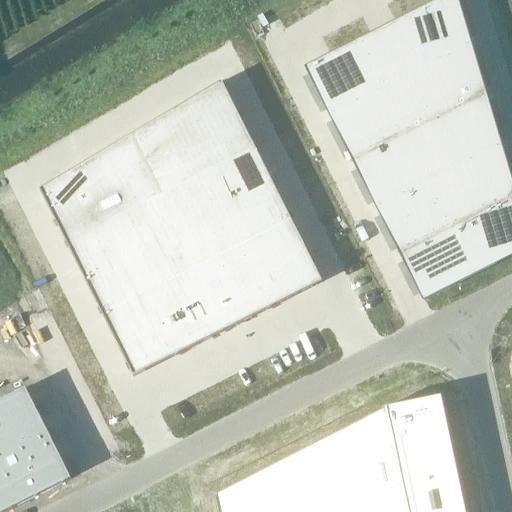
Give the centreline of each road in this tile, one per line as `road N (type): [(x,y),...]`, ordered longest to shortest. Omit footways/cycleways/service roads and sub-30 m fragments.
road 1 (unclassified): [(79,511),(466,310)]
road 2 (unclassified): [(466,310),(511,511)]
